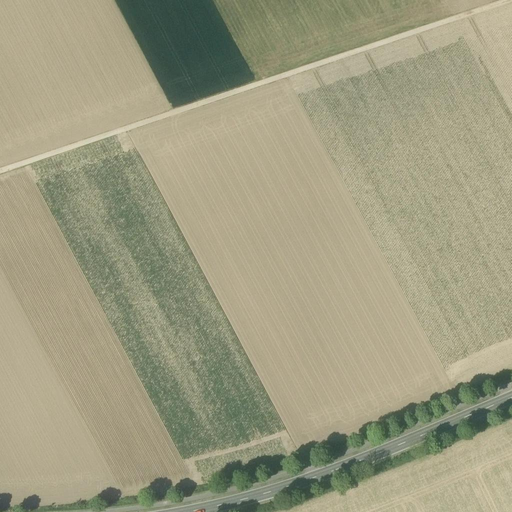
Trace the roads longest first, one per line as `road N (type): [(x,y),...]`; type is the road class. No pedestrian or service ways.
road 1 (track): [(511,0),(0,171)]
road 2 (secondary): [(511,397),(310,479),(189,511)]
